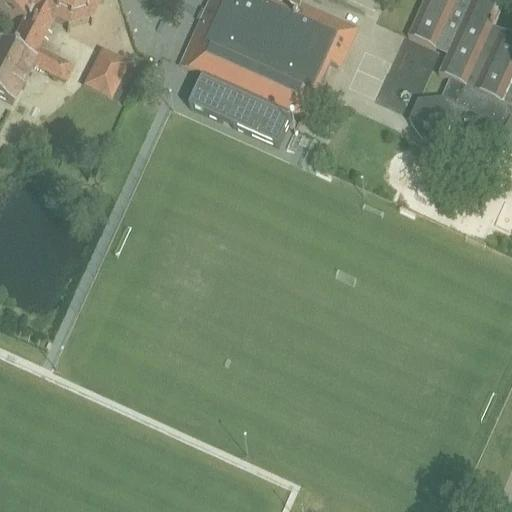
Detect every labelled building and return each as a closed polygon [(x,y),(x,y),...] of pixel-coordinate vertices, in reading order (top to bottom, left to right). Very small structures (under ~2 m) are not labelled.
[(90,22),(99,5),(103,5),(103,2),(99,2),(98,0),(0,0),(0,10),(23,22),(21,26),(23,27),(11,50),(36,63),(34,67),(66,84),(74,69),(38,51),(44,41),(48,43),(52,36),(48,34),(52,26),(54,22),(68,29),(66,32),(69,34),(72,29),(87,25),(92,27),(93,24),(90,22)] [(338,70),(355,34),(280,0),(210,0),(180,68),(197,75),(199,71),(228,83),(224,92),(202,82),(190,110),(279,150),(292,122),(270,113),(274,104),(303,117),(314,94),(319,96),(332,67),(338,70)] [(511,120),(511,109),(502,105),(511,82),(511,36),(495,28),(504,9),(484,0),(426,0),(409,38),(449,57),(440,77),(450,81),(442,100),(419,103),(410,124),(423,141),(445,139),(452,125),(500,146),(498,151),(511,157),(511,122),(511,123),(511,120)] [(36,63),(11,50),(0,43),(0,99),(13,106),(34,67),(36,63)] [(134,71),(103,55),(86,88),(117,104),(118,103),(110,99),(127,67),(134,71)]
